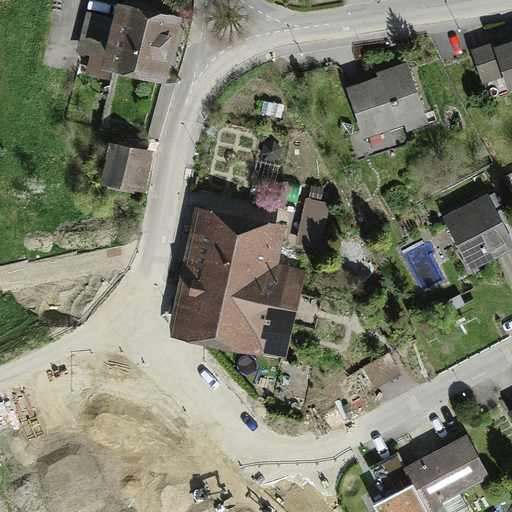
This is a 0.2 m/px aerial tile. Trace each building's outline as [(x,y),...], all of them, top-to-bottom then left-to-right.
[(160,72),(172,22),(123,10),(120,22),(91,15),(82,49),(111,57),(111,60),(160,72)] [(473,50),(483,76),(503,69),(505,74),(509,85),(511,83),(511,42),(496,49),(494,43),(473,50)] [(349,89),(364,134),(424,114),(408,68),(349,89)] [(111,177),(133,182),(139,155),(117,151),(111,177)] [(511,239),(489,195),(445,218),(467,260),(486,251),(489,257),(511,245),(511,239)] [(329,224),(306,219),(298,253),(321,258),(329,224)] [(246,348),(248,337),(266,341),(264,351),(283,356),(301,271),(277,266),(283,239),(269,236),(206,223),(182,334),(246,348)] [(125,460),(129,469),(160,454),(158,451),(179,442),(166,414),(178,408),(156,361),(141,368),(131,346),(89,365),(93,374),(49,393),(77,454),(114,437),(125,460)] [(399,373),(388,354),(369,365),(379,384),(399,373)] [(318,377),(294,372),(285,413),(309,418),(318,377)] [(466,435),(401,469),(394,456),(371,468),(385,496),(413,481),(425,505),(439,498),(440,500),(459,491),(488,475),(466,435)] [(428,511),(425,505),(413,481),(385,496),(375,501),(380,511),(428,511)]
